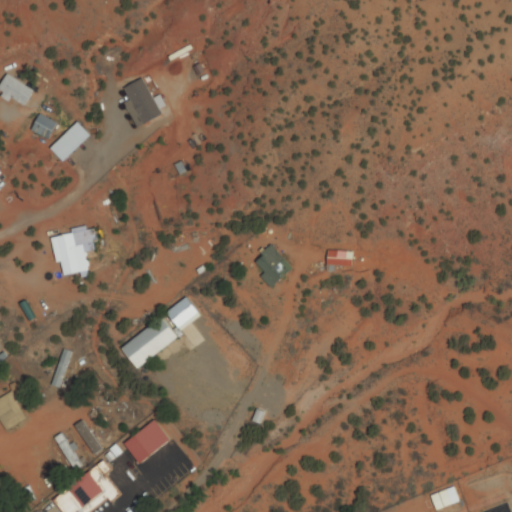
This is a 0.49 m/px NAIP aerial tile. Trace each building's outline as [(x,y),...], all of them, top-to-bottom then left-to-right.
[(0,96),(23,109),(34,90),(6,75),(0,86),(0,96)] [(31,132),(48,141),(56,125),(39,116),(31,132)] [(52,238),(61,280),(90,273),(86,254),(99,252),(94,229),(52,238)] [(271,289),(292,272),(272,247),(255,261),(265,274),(261,277),(271,289)] [(352,252),(326,252),(326,268),(352,268),(352,252)] [(140,370),(180,337),(163,317),(123,349),(140,370)] [(0,399),(0,421),(6,432),(27,420),(12,393),(0,399)] [(93,456),(100,452),(81,420),(74,424),(93,456)] [(171,440),(154,420),(124,445),(141,465),(171,440)] [(56,439),(74,470),(81,467),(63,435),(56,439)] [(65,511),(55,499),(99,465),(122,494),(98,511),(65,511)]
